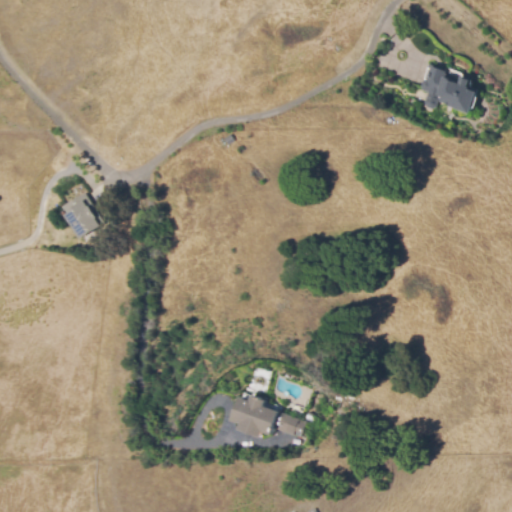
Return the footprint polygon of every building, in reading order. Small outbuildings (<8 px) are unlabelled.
[(333,53),(322,45),(325,41),(336,48),(333,53)] [(472,114),(451,107),(452,105),(439,101),(440,96),(422,90),(430,65),(449,72),(448,75),(462,79),(463,77),(475,80),(472,89),(479,91),(472,114)] [(229,146),(225,139),(232,135),(236,142),(229,146)] [(83,240),(71,221),(67,224),(60,213),(87,195),(106,225),(83,240)] [(260,437),(239,430),(241,424),(232,421),(241,397),(251,401),(253,396),(267,401),(265,406),(281,412),(280,414),(300,421),(294,437),(274,430),(272,437),(261,433),(260,437)]
